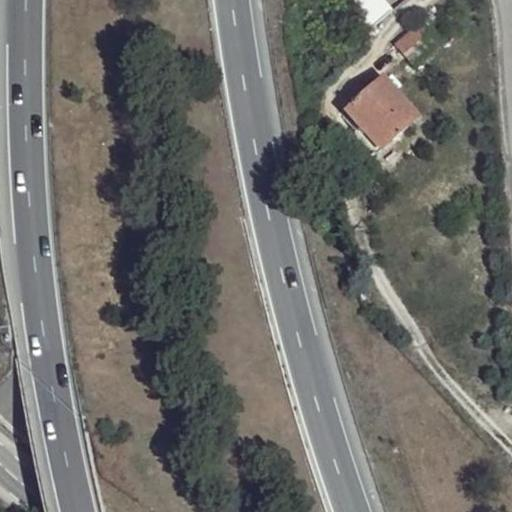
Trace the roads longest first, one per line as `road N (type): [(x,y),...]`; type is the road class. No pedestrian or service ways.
road 1 (motorway): [(361,511),(294,314),(257,160),(233,0)]
road 2 (motorway): [(26,0),(23,113),(35,273),(79,511)]
